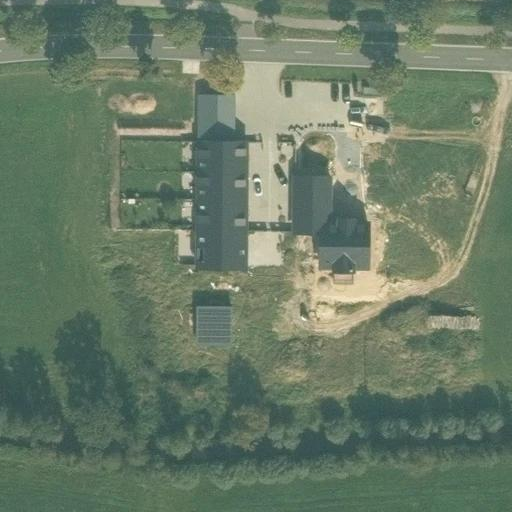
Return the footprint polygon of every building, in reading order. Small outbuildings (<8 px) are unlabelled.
[(199,96),(199,143),(232,143),(233,96),(199,96)] [(198,143),(197,230),(241,231),(245,231),(246,163),(246,143),(232,143),(199,143),(198,143)] [(329,144),(294,143),(294,222),(309,222),(307,244),(241,242),(240,268),(306,270),(303,298),(355,300),(359,277),(337,274),(344,225),(329,224),(329,144)] [(246,143),(246,163),(258,164),(258,143),(246,143)] [(366,228),(344,225),(337,274),(359,277),(366,228)] [(197,268),(240,268),(241,242),(241,231),(197,230),(197,268)] [(213,332),(213,308),(197,308),(196,332),(213,332)]
